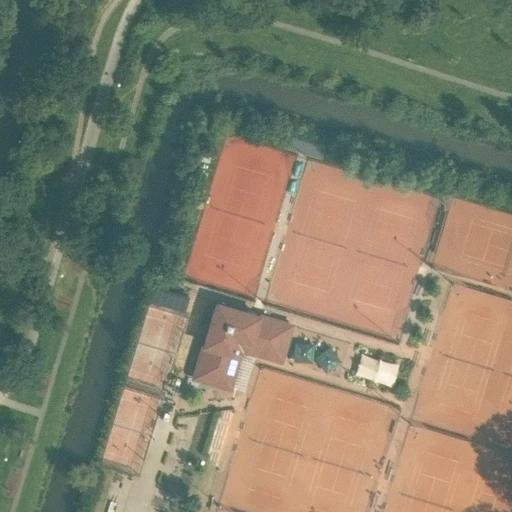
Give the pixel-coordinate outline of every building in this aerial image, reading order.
[(0,234),(11,181),(19,138),(26,92),(30,60),(31,49),(33,29),(36,0),(35,0),(32,29),(30,49),(29,59),(25,92),(18,138),(10,181),(0,230),(0,234)] [(290,136),(286,149),(301,153),(321,159),(325,146),(290,136)] [(155,290),(151,304),(182,314),(186,300),(155,290)] [(217,304),(206,339),(196,373),(230,384),(241,349),(275,359),(286,325),(217,304)] [(394,380),(398,359),(361,353),(358,375),(394,380)]
